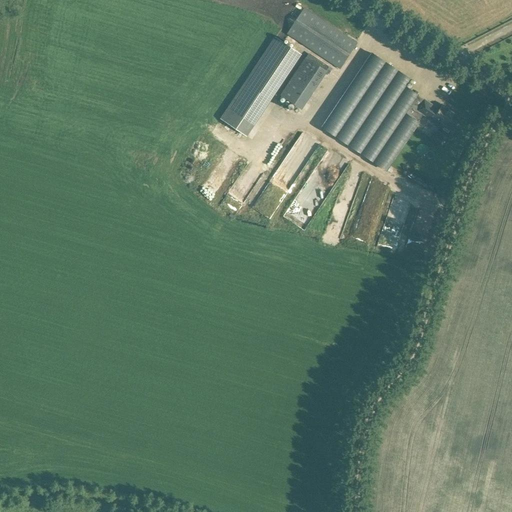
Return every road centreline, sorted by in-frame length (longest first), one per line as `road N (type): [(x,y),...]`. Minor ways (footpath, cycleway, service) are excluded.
road 1 (track): [(511,101),(458,203),(413,348),(363,414),(356,511)]
road 2 (tertiary): [(511,95),(362,0)]
road 3 (track): [(163,511),(61,491),(0,499)]
